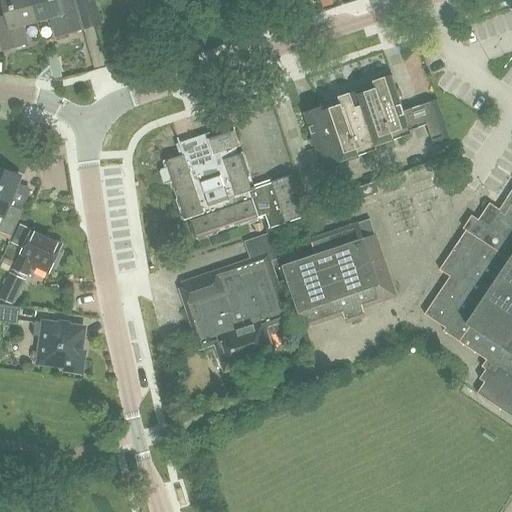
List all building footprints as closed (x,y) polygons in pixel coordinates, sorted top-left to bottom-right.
[(3,0),(8,16),(0,17),(0,36),(4,51),(28,45),(24,26),(38,22),(31,0),(3,0)] [(31,0),(38,22),(50,19),(55,37),(83,30),(76,5),(74,0),(31,0)] [(163,3),(152,6),(155,17),(166,14),(163,3)] [(397,90),(392,76),(355,88),(356,92),(320,104),(321,108),(303,114),(323,173),(342,167),(341,163),(377,151),(376,147),(412,135),(397,90)] [(437,100),(420,105),(434,147),(451,142),(437,100)] [(239,147),(233,128),(179,146),(183,156),(164,162),(166,169),(160,171),(164,184),(170,182),(183,220),(191,218),(198,241),(266,219),(270,231),(306,218),(292,176),(272,183),(273,184),(256,190),(255,188),(254,188),(242,153),(238,155),(235,148),(239,147)] [(0,216),(4,218),(0,228),(0,231),(12,237),(23,211),(10,205),(21,177),(0,168),(0,216)] [(352,203),(380,194),(376,182),(349,191),(352,203)] [(511,190),(499,209),(487,201),(468,230),(467,230),(440,270),(450,277),(425,315),(445,328),(443,331),(487,360),(482,367),(486,370),(480,378),(485,382),(477,393),(511,416),(511,190)] [(375,235),(370,219),(358,223),(359,224),(364,239),(375,235)] [(315,255),(282,266),(303,329),(343,315),(346,324),(365,317),(363,308),(397,297),(376,234),(375,235),(364,239),(359,224),(358,223),(310,240),(315,255)] [(33,279),(38,268),(49,274),(63,245),(32,230),(13,270),(33,279)] [(215,344),(225,371),(273,354),(264,327),(291,318),(269,255),(184,284),(190,301),(186,302),(202,349),(215,344)] [(11,273),(0,296),(0,298),(14,305),(25,280),(11,273)] [(21,307),(0,304),(0,320),(19,323),(21,307)] [(82,373),(85,351),(82,351),(85,328),(35,321),(33,337),(42,338),(38,363),(65,367),(64,371),(82,373)]
